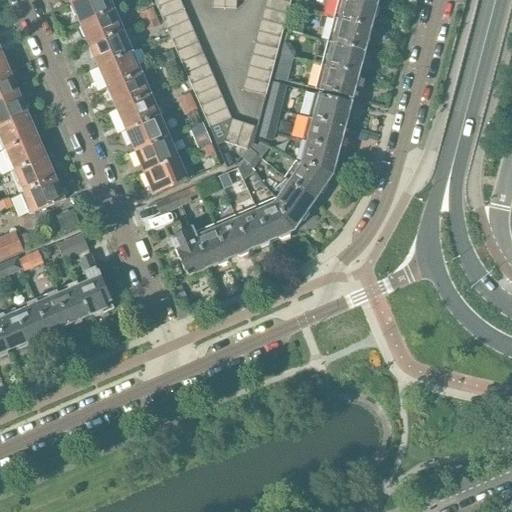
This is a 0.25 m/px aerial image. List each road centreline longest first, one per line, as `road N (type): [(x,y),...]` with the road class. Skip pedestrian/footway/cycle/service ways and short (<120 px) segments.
road 1 (residential): [(26,0),(183,371)]
road 2 (residential): [(437,0),(386,198),(335,277),(330,308)]
road 3 (secondary): [(183,371),(0,451)]
road 4 (secondary): [(450,171),(495,0)]
road 5 (secondary): [(330,308),(183,371)]
road 6 (secondary): [(511,310),(477,279),(461,243),(450,171)]
